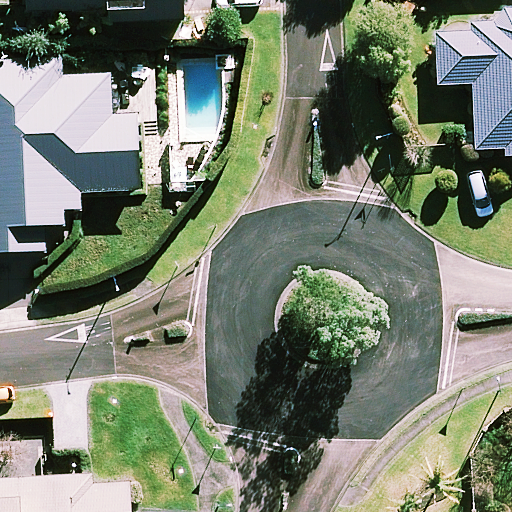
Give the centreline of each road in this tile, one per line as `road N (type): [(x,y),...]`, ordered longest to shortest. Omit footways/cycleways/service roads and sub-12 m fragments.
road 1 (residential): [(0,354),(235,333)]
road 2 (residential): [(311,0),(321,235)]
road 3 (residential): [(412,319),(409,347),(378,393),(353,407),(297,408)]
road 4 (residential): [(235,333),(237,304),(267,256),(321,235)]
road 5 (residential): [(321,235),(348,239),(393,268),(412,319)]
